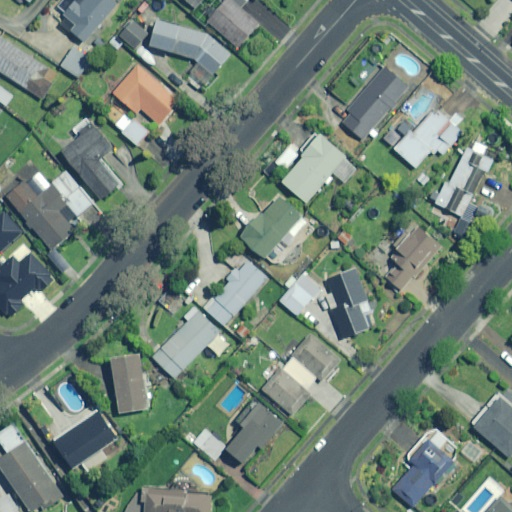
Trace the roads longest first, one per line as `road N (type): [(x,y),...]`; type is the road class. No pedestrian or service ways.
road 1 (residential): [(9,371),(102,286),(355,0)]
road 2 (residential): [(312,479),(511,250)]
road 3 (tertiary): [(404,0),(511,93)]
